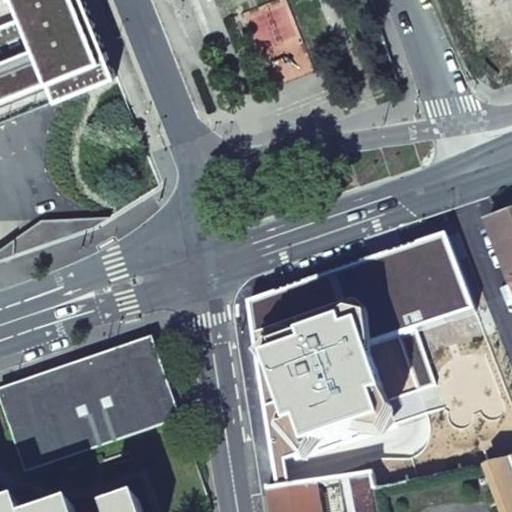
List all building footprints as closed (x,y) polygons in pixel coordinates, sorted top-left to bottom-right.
[(85,0),(0,0),(0,123),(117,78),(85,0)] [(511,216),(489,224),(511,284),(511,216)] [(341,276),(249,306),(275,469),(285,465),(444,409),(420,334),(478,314),(449,238),(426,246),(341,276)] [(101,357),(0,391),(0,397),(26,474),(182,421),(154,339),(128,347),(135,367),(108,376),(101,357)] [(128,347),(101,357),(108,376),(135,367),(128,347)] [(0,483),(26,474),(0,397),(0,483)] [(504,511),(511,511),(511,460),(487,466),(504,511)] [(278,491),(289,490),(285,465),(275,469),(278,491)] [(380,511),(374,478),(344,482),(348,511),(380,511)] [(318,511),(314,487),(289,490),(278,491),(269,493),(271,511),(318,511)] [(0,511),(143,511),(140,501),(108,511),(107,511),(75,511),(74,507),(57,511),(23,511),(21,505),(0,511)]
